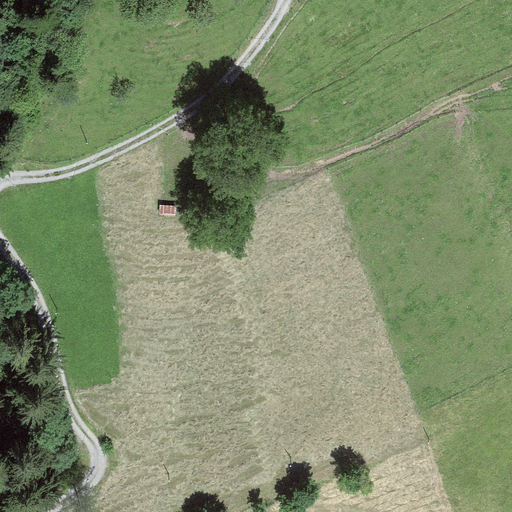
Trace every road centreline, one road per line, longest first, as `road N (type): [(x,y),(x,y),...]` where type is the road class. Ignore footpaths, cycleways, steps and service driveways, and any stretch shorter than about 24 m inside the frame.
road 1 (track): [(282,0),(234,76),(183,117),(40,180),(0,184)]
road 2 (track): [(0,242),(41,307),(93,460),(90,476),(37,511)]
